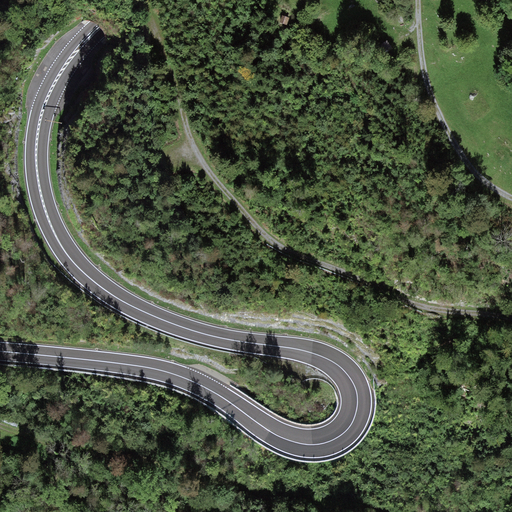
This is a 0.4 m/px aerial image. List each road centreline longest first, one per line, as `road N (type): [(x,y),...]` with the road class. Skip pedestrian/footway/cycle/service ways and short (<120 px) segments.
road 1 (primary): [(0,351),(176,374),(303,444),(334,439),(355,416),(353,382),(330,360),(164,321),(101,287),(64,250),(40,191),(39,119),(63,68),(98,27)]
road 2 (track): [(146,9),(196,151),(279,246),(438,311),(511,317)]
road 3 (track): [(511,197),(476,175),(457,150),(423,68),(418,0)]
